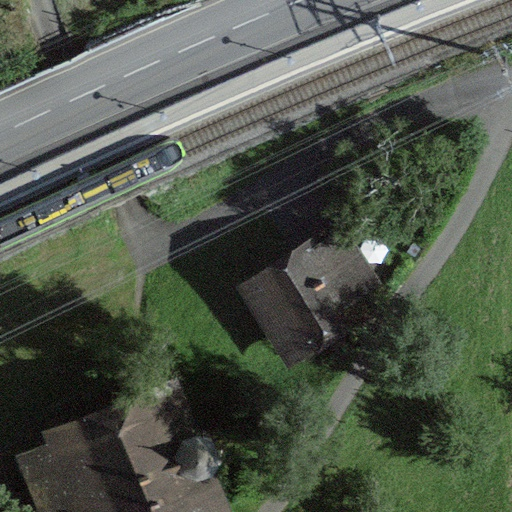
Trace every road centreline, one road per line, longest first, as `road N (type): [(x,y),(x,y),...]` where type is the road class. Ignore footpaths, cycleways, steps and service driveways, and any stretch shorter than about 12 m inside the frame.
road 1 (unclassified): [(0,133),(300,0)]
road 2 (track): [(61,63),(125,201)]
